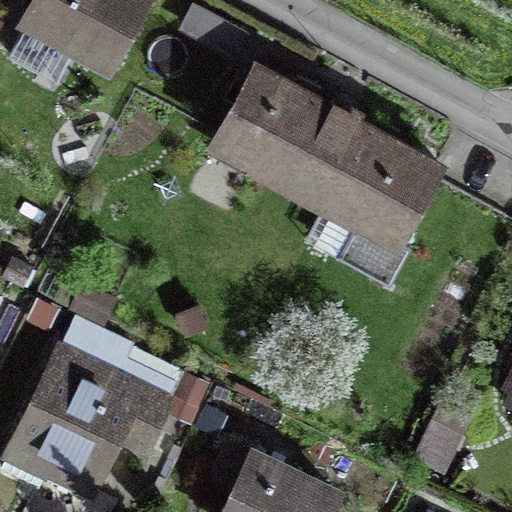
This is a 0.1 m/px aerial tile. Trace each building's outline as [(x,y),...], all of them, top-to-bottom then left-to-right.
[(139,0),(40,0),(27,27),(106,67),(139,0)] [(463,145),(270,44),(222,136),(414,237),(463,145)] [(192,388),(69,330),(14,445),(137,504),(192,388)] [(461,437),(431,427),(417,469),(447,479),(461,437)] [(343,511),(358,480),(263,435),(226,511),(343,511)]
